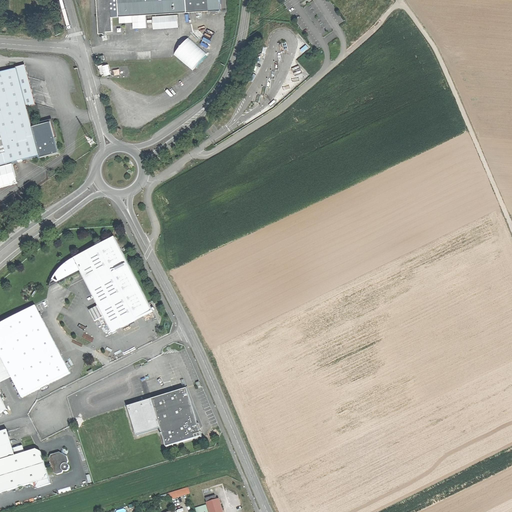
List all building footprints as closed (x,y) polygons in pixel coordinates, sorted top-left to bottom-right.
[(111,0),(96,0),(98,36),(105,36),(105,34),(113,34),(112,19),(111,0)] [(119,0),(111,0),(112,19),(120,19),(119,0)] [(220,0),(119,0),(120,19),(121,19),(131,18),(221,12),(220,0)] [(189,39),(173,55),(191,71),(206,54),(189,39)] [(100,66),(103,76),(112,74),(110,63),(100,66)] [(16,69),(26,107),(35,105),(25,67),(16,69)] [(16,69),(0,73),(0,166),(11,163),(39,156),(40,159),(58,154),(50,123),(32,128),(26,107),(16,69)] [(11,163),(0,166),(0,186),(13,183),(16,181),(11,163)] [(63,268),(55,279),(57,284),(81,273),(112,333),(152,312),(114,238),(73,259),(70,262),(63,268)] [(0,354),(2,358),(12,378),(22,397),(70,373),(36,306),(0,324),(0,354)] [(0,384),(12,378),(2,358),(0,358),(0,384)] [(187,388),(152,399),(160,428),(166,447),(201,436),(200,431),(198,424),(187,388)] [(137,436),(160,428),(152,399),(128,407),(137,436)] [(215,427),(206,436),(212,442),(221,432),(215,427)] [(8,430),(0,432),(0,460),(25,453),(23,446),(14,449),(8,430)] [(60,453),(51,456),(49,459),(51,465),(45,467),(41,453),(36,449),(25,453),(0,460),(0,493),(30,484),(46,480),(48,476),(45,469),(51,468),(54,474),(57,475),(63,474),(63,472),(66,471),(68,471),(69,468),(69,467),(69,465),(67,464),(68,461),(67,456),(65,456),(62,454),(60,453)] [(46,480),(30,484),(37,488),(50,484),(48,476),(46,480)] [(168,492),(170,499),(191,494),(190,487),(168,492)] [(218,499),(207,503),(209,511),(222,511),(219,499),(218,499)]
